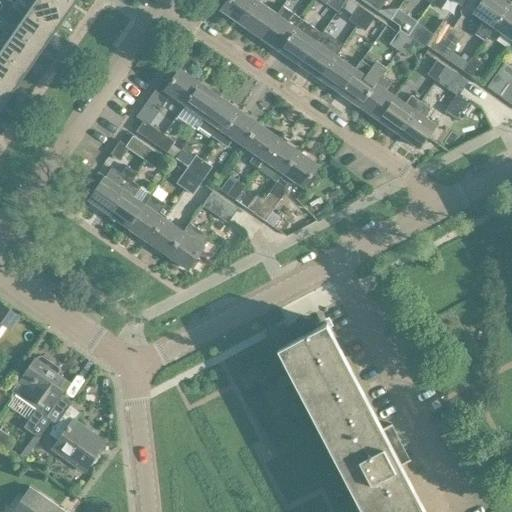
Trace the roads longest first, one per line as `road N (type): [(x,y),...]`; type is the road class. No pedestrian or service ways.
road 1 (residential): [(444,198),(169,0)]
road 2 (unclassified): [(0,259),(166,0)]
road 3 (residential): [(469,511),(334,253)]
road 4 (tertiary): [(127,364),(334,253)]
road 5 (residential): [(127,364),(0,269)]
road 6 (tertiary): [(146,511),(127,364)]
road 7 (tertiary): [(334,253),(444,198)]
